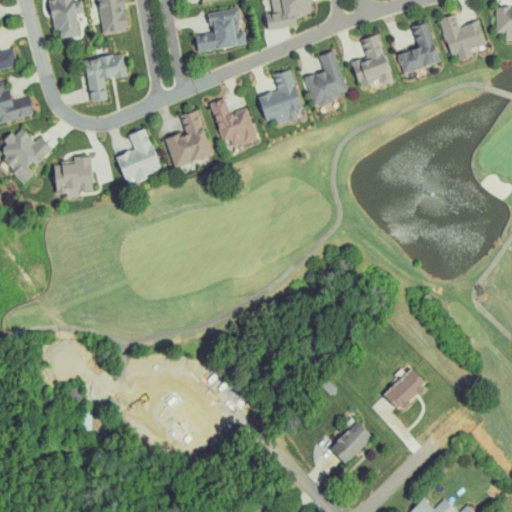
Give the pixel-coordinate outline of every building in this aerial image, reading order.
[(63,29),(60,8),(69,7),(68,0),(34,0),(39,32),(63,29)] [(112,24),(108,0),(82,0),(87,28),(112,24)] [(257,0),(258,6),(248,8),(250,24),(281,19),(280,9),(296,7),(295,0),(257,0)] [(511,0),(484,0),(481,0),(481,26),(490,26),(490,34),(505,34),(505,27),(511,26),(511,0)] [(195,27),(179,29),(180,45),(232,39),(231,25),(227,26),(225,2),(192,6),(195,27)] [(446,20),(441,6),(423,13),(437,49),(443,46),(446,53),(458,49),(455,43),(473,36),(465,13),(446,20)] [(387,65),(424,57),(414,15),(397,19),(402,42),(383,46),(387,65)] [(352,51),(337,55),(344,81),(366,75),(367,78),(376,75),(364,27),(346,32),(352,51)] [(299,99),(334,88),(320,43),(304,48),(309,64),(290,70),(299,99)] [(92,93),(90,72),(111,70),(109,48),(70,52),(74,95),(92,93)] [(284,112),(281,103),(287,102),(277,62),(257,68),(261,84),(241,89),(248,115),(260,112),(262,118),(284,112)] [(0,113),(19,109),(15,90),(0,93),(0,113)] [(195,96),(206,135),(217,132),(219,139),(242,133),(233,102),(214,107),(210,92),(195,96)] [(165,109),(171,125),(150,132),(159,161),(196,149),(181,104),(165,109)] [(99,149),(107,176),(120,172),(120,173),(147,165),(133,121),(114,127),(119,143),(99,149)] [(36,142),(25,130),(19,136),(7,122),(0,128),(0,170),(7,178),(16,170),(11,165),(36,142)] [(76,149),(58,151),(58,156),(36,157),(38,188),(50,187),(50,189),(79,187),(76,149)] [(365,386),(377,404),(411,382),(400,364),(365,386)] [(313,442),(328,458),(358,431),(342,415),(313,442)] [(392,508),(396,511),(460,511),(463,510),(453,499),(445,507),(431,493),(420,503),(409,492),(392,508)]
